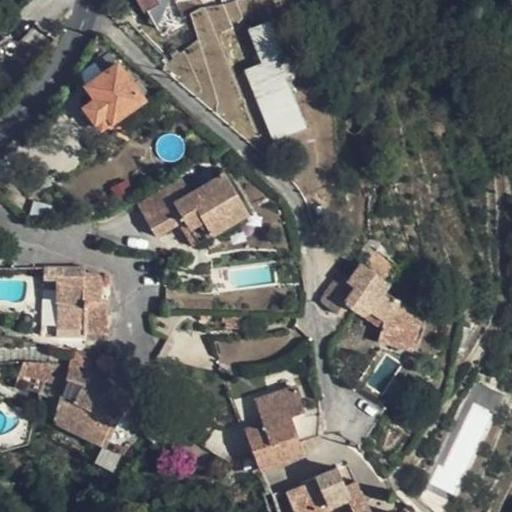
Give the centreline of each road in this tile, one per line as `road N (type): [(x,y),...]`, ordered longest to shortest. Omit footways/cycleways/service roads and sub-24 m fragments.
road 1 (residential): [(133,356),(134,307),(123,276),(104,262),(28,239),(0,214)]
road 2 (unclassified): [(0,127),(71,48),(91,0)]
